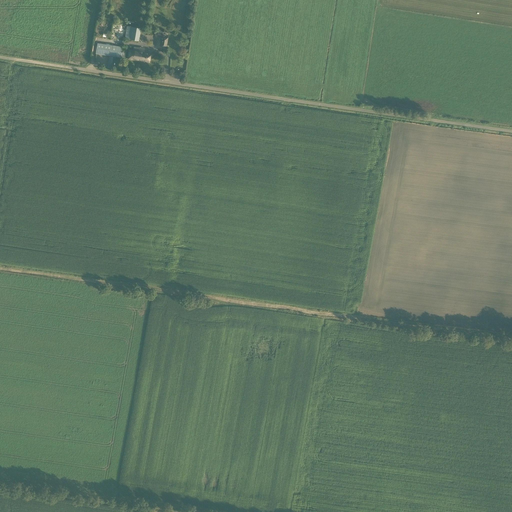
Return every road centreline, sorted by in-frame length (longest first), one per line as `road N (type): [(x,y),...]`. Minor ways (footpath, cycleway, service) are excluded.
road 1 (unclassified): [(511,129),(0,55)]
road 2 (track): [(0,268),(511,337)]
road 3 (track): [(200,511),(0,482)]
